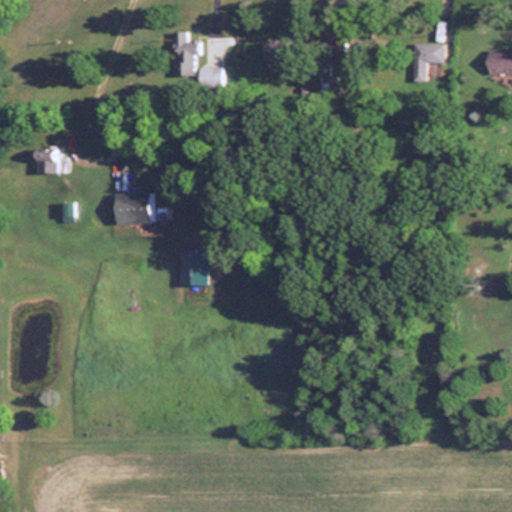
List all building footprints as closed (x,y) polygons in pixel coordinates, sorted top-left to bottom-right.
[(191,37),(191,29),(176,29),(176,61),(199,61),(199,37),(191,37)] [(338,75),(338,62),(351,62),(352,41),(325,40),(324,75),(338,75)] [(416,79),(428,79),(428,61),(446,60),(446,41),(416,42),(416,79)] [(266,58),(284,58),(284,42),(266,42),(266,58)] [(511,70),(511,46),(487,47),(487,71),(511,70)] [(115,221),(155,221),(155,191),(115,191),(115,221)]
